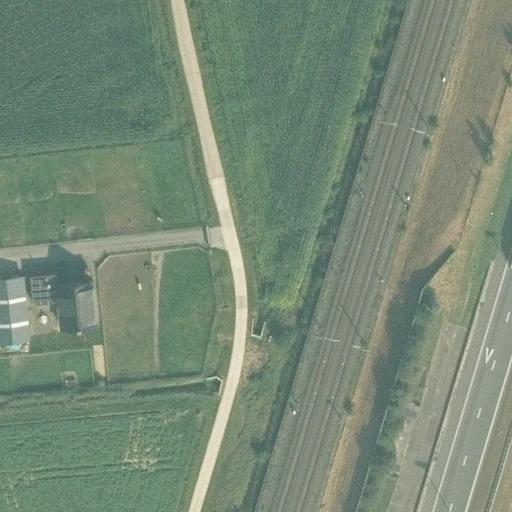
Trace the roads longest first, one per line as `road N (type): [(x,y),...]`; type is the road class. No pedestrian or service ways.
road 1 (unclassified): [(195,511),(238,363),(241,300),(216,180)]
road 2 (motorway): [(511,324),(456,511)]
road 3 (track): [(216,180),(177,0)]
